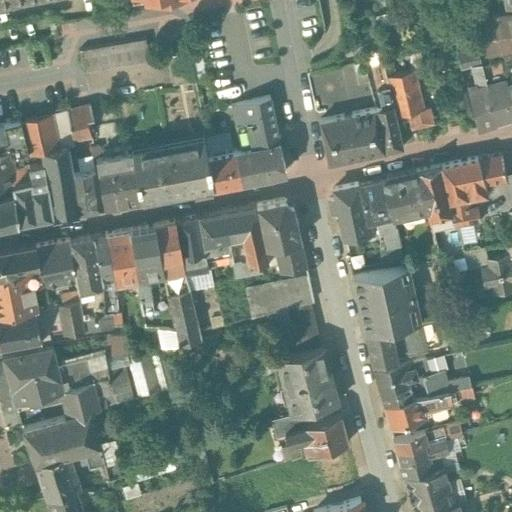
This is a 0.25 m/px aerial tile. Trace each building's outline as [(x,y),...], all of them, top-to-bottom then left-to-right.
[(511,11),(473,18),(478,43),(481,59),(511,51),(511,11)] [(146,36),(81,47),(84,69),(151,58),(146,36)] [(478,43),(457,48),(461,64),(471,62),(481,59),(478,43)] [(191,50),(168,54),(174,82),(196,78),(191,50)] [(380,51),(370,53),(372,64),(383,62),(380,51)] [(511,51),(481,59),(471,62),(475,81),(468,84),(478,126),(496,121),(496,119),(511,114),(511,51)] [(392,59),(386,61),(386,59),(384,60),(385,61),(384,61),(387,74),(395,72),(392,59)] [(387,74),(384,61),(383,62),(372,64),(382,102),(383,105),(376,106),(385,149),(403,144),(396,114),(393,102),(387,74)] [(395,72),(387,74),(393,102),(396,114),(405,112),(406,119),(410,118),(412,127),(433,121),(429,105),(424,106),(415,67),(395,72)] [(242,146),(279,138),(270,94),(227,102),(230,113),(234,112),(242,146)] [(90,100),(67,106),(73,137),(91,134),(87,115),(94,113),(90,100)] [(67,106),(53,110),(59,144),(68,143),(74,141),(73,137),(67,106)] [(376,106),(320,118),(329,161),(385,149),(376,106)] [(53,110),(20,118),(28,149),(29,151),(42,148),(59,144),(53,110)] [(213,113),(202,115),(205,132),(204,132),(203,132),(204,137),(207,137),(206,132),(216,130),(213,113)] [(20,118),(3,122),(10,147),(4,148),(5,153),(12,152),(28,149),(20,118)] [(220,150),(216,130),(206,132),(207,137),(208,143),(207,144),(215,184),(242,179),(237,147),(220,150)] [(204,137),(133,151),(142,197),(144,197),(143,195),(212,182),(212,184),(214,184),(215,184),(207,144),(208,143),(207,137),(204,137)] [(286,170),(279,138),(242,146),(237,147),(242,179),(286,170)] [(72,170),(68,143),(59,144),(42,148),(44,161),(47,179),(53,213),(79,208),(72,170)] [(98,143),(90,144),(92,155),(96,154),(100,154),(98,143)] [(131,144),(114,147),(114,151),(100,154),(96,154),(99,177),(104,205),(142,198),(142,197),(133,151),(131,144)] [(503,150),(483,154),(488,181),(509,176),(503,150)] [(0,196),(4,195),(1,186),(1,185),(12,181),(13,182),(32,177),(28,164),(16,167),(12,152),(5,153),(0,154),(0,196)] [(483,154),(439,163),(448,200),(449,199),(452,212),(453,212),(453,211),(468,207),(468,205),(466,205),(464,197),(491,192),(488,181),(483,154)] [(0,196),(0,222),(19,219),(13,186),(47,179),(44,161),(28,164),(32,177),(13,182),(12,181),(1,185),(1,186),(4,195),(0,196)] [(448,200),(439,163),(416,168),(426,207),(429,217),(452,212),(449,199),(448,200)] [(96,178),(95,166),(72,170),(79,208),(104,205),(99,177),(96,178)] [(416,168),(381,177),(390,208),(392,215),(426,207),(416,168)] [(390,208),(381,177),(358,182),(366,219),(380,216),(383,228),(396,225),(392,215),(390,208)] [(53,213),(47,179),(13,186),(19,219),(53,213)] [(358,181),(334,186),(336,196),(330,197),(333,212),(339,211),(344,236),(369,231),(366,219),(358,182),(358,181)] [(284,197),(256,202),(269,258),(277,256),(280,270),(306,265),(293,202),(284,197)] [(256,202),(223,209),(229,238),(243,235),(248,260),(249,262),(258,260),(269,258),(256,202)] [(468,207),(453,211),(453,212),(456,224),(480,219),(477,204),(468,207)] [(229,238),(223,209),(199,213),(205,250),(206,258),(232,253),(229,238)] [(198,213),(175,218),(181,250),(186,270),(208,266),(206,258),(205,250),(204,250),(198,213)] [(174,218),(153,223),(163,273),(184,268),(174,218)] [(153,223),(129,227),(135,259),(139,277),(137,277),(138,284),(141,303),(142,303),(144,310),(153,309),(149,285),(158,283),(157,274),(163,273),(153,223)] [(129,227),(105,231),(115,281),(116,281),(137,277),(139,277),(135,259),(129,227)] [(115,281),(105,231),(94,233),(102,274),(109,272),(111,281),(103,281),(103,291),(104,311),(110,310),(110,309),(119,309),(116,281),(115,281)] [(94,233),(70,237),(77,276),(79,286),(78,286),(80,296),(83,315),(104,311),(103,291),(89,293),(87,284),(103,281),(102,274),(94,233)] [(70,236),(36,243),(40,266),(43,282),(43,283),(77,276),(70,237),(70,236)] [(507,252),(487,256),(484,245),(464,249),(469,267),(481,264),(485,285),(492,283),(494,291),(511,286),(511,280),(511,279),(511,239),(504,241),(507,252)] [(36,243),(0,249),(0,272),(4,271),(40,266),(36,243)] [(397,248),(349,257),(351,268),(399,259),(397,248)] [(269,258),(258,260),(261,275),(272,273),(269,258)] [(248,260),(233,263),(235,276),(236,275),(237,279),(261,275),(258,260),(249,262),(248,260)] [(408,264),(352,272),(365,330),(407,322),(420,319),(408,264)] [(4,271),(0,272),(0,311),(35,306),(37,306),(37,305),(49,302),(47,292),(35,294),(32,282),(43,282),(40,266),(4,271)] [(308,274),(245,286),(252,315),(266,312),(308,301),(314,299),(308,274)] [(138,284),(128,286),(128,287),(122,287),(124,306),(127,306),(128,316),(125,316),(126,323),(146,325),(144,310),(142,303),(141,303),(138,284)] [(175,326),(159,325),(160,331),(153,332),(154,339),(153,339),(154,341),(155,340),(155,341),(156,341),(157,346),(162,345),(178,342),(202,337),(190,287),(167,292),(175,326)] [(80,296),(57,301),(61,318),(63,331),(112,325),(110,310),(104,311),(83,315),(80,296)] [(49,302),(37,305),(37,306),(35,306),(36,307),(41,334),(49,333),(46,321),(61,318),(57,301),(49,302)] [(308,301),(266,312),(277,355),(278,355),(297,350),(291,324),(312,319),(308,301)] [(36,307),(0,312),(0,343),(0,345),(42,337),(41,334),(36,307)] [(125,316),(124,309),(119,309),(110,309),(110,310),(112,323),(126,323),(125,316)] [(312,319),(291,324),(297,350),(319,345),(312,319)] [(419,322),(407,323),(407,322),(365,330),(372,361),(425,349),(419,322)] [(125,333),(103,335),(105,348),(106,354),(126,351),(128,350),(125,333)] [(52,344),(3,354),(15,400),(31,396),(60,388),(64,387),(63,386),(57,360),(52,344)] [(297,350),(278,355),(293,412),(302,409),(336,400),(322,344),(319,345),(297,350)] [(128,350),(126,351),(129,363),(138,395),(174,386),(162,345),(157,346),(128,350)] [(88,352),(86,352),(86,353),(75,355),(73,355),(73,356),(63,359),(62,358),(60,359),(61,359),(57,360),(63,386),(93,379),(98,378),(111,375),(106,354),(105,348),(101,349),(99,349),(99,350),(88,352)] [(126,351),(106,354),(111,375),(113,383),(129,380),(125,363),(129,363),(126,351)] [(416,357),(393,363),(396,374),(377,379),(384,402),(429,391),(449,388),(454,387),(459,385),(457,376),(448,378),(449,380),(445,381),(442,369),(430,372),(425,355),(416,357)] [(393,362),(373,366),(377,379),(396,374),(393,363),(393,362)] [(111,375),(98,378),(102,392),(115,389),(113,383),(111,375)] [(465,375),(457,376),(459,385),(459,386),(467,384),(465,375)] [(93,379),(63,386),(64,387),(60,388),(63,399),(67,413),(90,407),(91,408),(107,404),(106,398),(98,399),(93,379)] [(454,387),(449,388),(451,400),(457,398),(454,387)] [(60,388),(31,396),(33,406),(63,399),(60,388)] [(429,391),(384,402),(390,424),(407,420),(427,413),(426,410),(431,409),(433,416),(437,418),(446,415),(448,411),(445,402),(451,400),(449,388),(429,391)] [(67,413),(22,426),(35,461),(69,451),(83,447),(100,443),(91,408),(90,407),(67,413)] [(293,412),(271,417),(277,436),(286,433),(285,430),(306,424),(305,423),(306,422),(302,409),(293,412)] [(306,422),(305,423),(306,424),(285,430),(286,433),(288,442),(300,439),(304,453),(307,452),(348,440),(341,411),(306,422)] [(459,419),(435,426),(393,436),(397,449),(444,437),(452,435),(462,432),(459,419)] [(462,432),(452,435),(453,440),(464,437),(463,432),(462,432)] [(444,437),(397,449),(400,461),(440,452),(448,450),(444,437)] [(348,440),(307,452),(304,453),(293,456),(297,470),(312,465),(313,470),(308,472),(311,485),(317,483),(317,484),(357,472),(348,440)] [(100,443),(83,447),(87,461),(89,467),(105,463),(100,443)] [(35,461),(35,462),(47,498),(82,488),(74,465),(87,461),(83,447),(69,451),(35,461)] [(440,452),(400,461),(415,511),(455,501),(445,470),(459,466),(457,459),(443,463),(440,452)] [(237,474),(215,481),(221,502),(244,494),(237,474)] [(82,488),(47,498),(51,511),(85,511),(84,506),(96,502),(92,489),(82,488)] [(365,511),(361,496),(313,510),(313,511),(365,511)] [(455,501),(415,511),(414,511),(461,511),(458,500),(455,501)]
